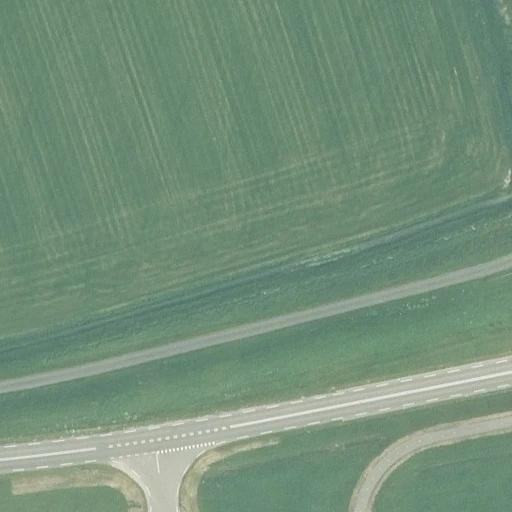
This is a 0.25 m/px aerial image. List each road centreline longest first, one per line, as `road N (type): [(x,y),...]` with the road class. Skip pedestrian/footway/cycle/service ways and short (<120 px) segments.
road 1 (unclassified): [(0,382),(124,362),(511,259)]
road 2 (secondary): [(155,440),(511,371)]
road 3 (secondary): [(0,459),(155,440)]
